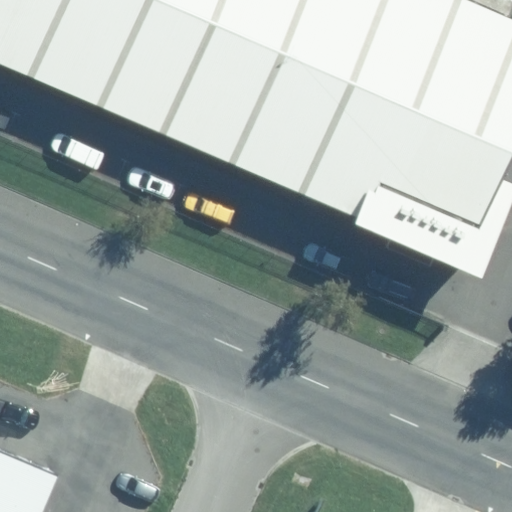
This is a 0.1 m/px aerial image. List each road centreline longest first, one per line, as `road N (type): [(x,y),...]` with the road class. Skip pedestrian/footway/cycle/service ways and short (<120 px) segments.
road 1 (unclassified): [(0,246),(511,467)]
road 2 (unknown): [(511,316),(458,444)]
